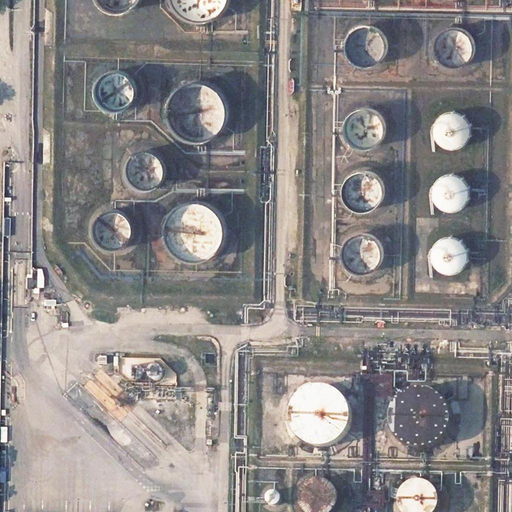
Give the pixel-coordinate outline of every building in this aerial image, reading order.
[(97,0),(98,2),(102,8),(105,10),(108,12),(111,14),(115,15),(119,15),(123,15),(127,14),(130,13),(134,10),(137,8),(139,5),(141,1),(141,0),(97,0)] [(230,0),(173,0),(175,3),(177,7),(179,10),(182,13),(185,16),(189,18),(193,20),(197,21),(202,21),(207,21),(212,20),(216,18),(220,15),(224,12),(227,8),(229,4),(230,0)] [(388,41),(386,36),(384,34),(380,30),(378,28),(372,27),(369,26),(366,27),(362,27),(359,29),(357,31),(354,33),(352,36),(351,39),(350,42),(349,45),(349,48),(350,52),(351,55),(353,57),(355,60),(358,62),(361,64),(364,65),(367,66),(370,66),(373,65),(378,63),(383,60),(385,58),(388,53),(389,47),(389,44),(388,41)] [(474,49),(474,46),(474,42),(472,39),(469,34),(466,32),(463,30),(460,29),(457,28),(454,28),(449,29),(444,32),(440,36),(438,38),(437,41),(436,46),(436,52),(437,55),(440,59),(444,63),(449,66),(452,67),(455,67),(458,67),(461,66),(464,65),(467,63),(469,60),(471,58),(473,55),(474,52),(474,49)] [(133,76),(131,74),(128,72),(125,70),(122,70),(118,69),(113,70),(110,71),(105,75),(101,79),(99,85),(98,91),(99,94),(100,96),(102,102),(107,106),(109,107),(115,109),(118,110),(121,109),(125,109),(128,107),(131,106),(133,103),(135,101),(137,98),(138,95),(139,91),(139,88),(138,85),(137,81),(135,78),(133,76)] [(171,103),(170,107),(169,112),(170,116),(171,120),(172,124),(174,128),(177,132),(180,135),(183,137),(187,139),(191,141),(196,142),(201,142),(206,141),(211,140),(215,137),(219,134),(222,131),(225,126),(227,122),(228,117),(229,112),(228,107),(227,102),(225,98),(222,94),(219,90),(215,87),(210,85),(206,83),(201,83),(196,83),(192,83),(188,85),(184,87),(180,89),(177,92),(175,95),(172,99),(171,103)] [(365,109),(359,110),(357,111),(352,115),(350,117),(348,122),(347,125),(347,131),(349,136),(352,141),(357,145),(359,146),(362,147),(368,148),(371,147),(374,146),(377,144),(380,142),(382,140),(384,137),(385,134),(386,131),(386,128),(386,125),(385,121),(384,118),(380,113),(377,111),(374,110),(371,109),(368,108),(365,109)] [(469,141),(471,138),(472,135),(472,132),(472,129),(472,126),(471,123),(470,120),(468,117),(465,115),(463,113),(460,112),(457,111),(453,111),(450,111),(445,113),(440,116),(437,120),(436,123),(434,128),(435,134),(435,136),(438,141),(442,145),(444,147),(450,149),(456,149),(459,148),(462,147),(464,145),(467,143),(469,141)] [(164,181),(165,178),(166,174),(166,171),(166,168),(165,164),(164,161),(162,158),(160,156),(157,154),(154,152),(151,151),(148,151),(144,151),(142,151),(136,153),(134,155),(130,159),(127,165),(126,170),(126,173),(128,179),(131,184),(133,186),(136,188),(141,190),(144,191),(147,191),(150,190),(154,189),(157,188),(159,186),(162,183),(164,181)] [(347,198),(348,201),(349,203),(353,207),(359,209),(361,210),(364,210),(368,210),(371,209),(374,208),(376,206),(379,204),(381,201),(382,198),(383,195),(384,192),(384,189),(383,186),(382,183),(380,180),(378,177),(376,175),(373,174),(370,172),(367,172),(364,172),(358,173),(353,175),(349,179),(348,182),(346,187),(345,193),(347,198)] [(464,205),(466,203),(467,200),(469,197),(469,194),(469,191),(469,188),(468,185),(467,182),(465,179),(463,177),(460,175),(457,174),(454,173),(451,173),(445,173),(440,176),(436,179),(434,181),(433,184),(432,189),(431,192),(432,198),(435,203),(438,207),(441,208),(446,210),(449,211),(452,211),(455,210),(458,209),(461,207),(464,205)] [(171,219),(169,223),(169,227),(168,231),(169,236),(170,240),(171,244),(174,248),(176,251),(179,254),(183,257),(187,259),(191,260),(195,261),(200,261),(205,260),(210,258),(214,256),(218,253),(222,249),(224,245),(226,240),(228,235),(228,230),(227,226),(226,221),(224,216),(221,212),(218,209),(214,206),(209,203),(204,202),(199,201),(194,201),(190,202),(186,204),(182,206),(179,208),(176,211),(173,215),(171,219)] [(99,218),(97,223),(96,226),(96,232),(98,238),(99,240),(103,245),(105,246),(111,249),(113,249),(117,249),(120,249),(126,246),(129,244),(131,242),(133,239),(134,236),(135,233),(136,229),(135,226),(135,223),(133,220),(131,217),(129,215),(127,213),(120,210),(117,209),(114,210),(111,210),(106,212),(103,214),(99,218)] [(363,273),(367,273),(370,272),(373,271),(375,269),(378,267),(380,264),(382,258),(383,255),(383,252),(382,249),(381,246),(380,243),(378,240),(373,236),(366,235),(360,235),(358,235),(353,238),(349,242),(347,244),(345,249),(345,252),(345,258),(347,263),(350,267),(352,269),(355,271),(360,273),(363,273)] [(435,266),(437,268),(440,270),(446,273),(449,273),(455,273),(460,271),(463,269),(466,265),(468,263),(470,258),(470,252),(468,247),(467,244),(463,240),(459,237),(453,236),(451,235),(444,236),(439,240),(437,242),(435,244),(433,247),(432,250),(432,253),(432,257),(433,260),(434,263),(435,266)] [(308,392),(304,394),(301,397),(298,401),(296,404),(294,409),(293,413),(292,417),(292,422),(293,426),(295,431),(297,435),(300,438),(303,442),(306,444),(310,447),(314,448),(319,449),(324,449),(329,449),(334,447),(339,445),(343,442),(347,438),(350,434),(352,430),(353,425),(354,420),(354,414),(353,409),(351,405),(348,400),(345,396),(341,393),(336,390),(331,389),(326,388),(321,388),(316,388),(312,390),(308,392)] [(435,391),(430,389),(425,389),(420,389),(416,390),(412,392),(408,394),(404,397),(401,400),(399,404),(397,408),(395,412),(395,417),(395,421),(395,426),(396,430),(398,434),(401,438),(404,441),(407,444),(411,447),(415,448),(419,450),(424,450),(429,450),(434,449),(439,447),(443,444),(447,441),(450,437),(453,433),(455,428),(456,423),(456,418),(455,413),(454,408),(451,403),(448,399),(444,396),(440,393),(435,391)] [(302,511),(336,511),(337,510),(339,507),(339,504),(339,501),(339,497),(338,494),(336,491),(334,489),(332,486),(326,483),(323,482),(320,482),(317,482),(311,483),(306,487),(303,491),(300,496),(300,499),(300,505),(302,511)] [(402,497),(401,503),(402,505),(402,508),(404,511),(436,511),(439,509),(440,505),(440,502),(440,499),(439,496),(438,493),(436,490),(431,486),(428,484),(425,483),(422,483),(419,483),(416,483),(412,484),(408,488),(406,490),(403,494),(402,497)] [(268,501),(269,503),(270,504),(272,505),(274,506),(278,505),(279,504),(281,502),(282,499),(282,497),(280,494),(278,492),(276,491),(273,491),(270,493),(269,495),(268,497),(268,501)]
